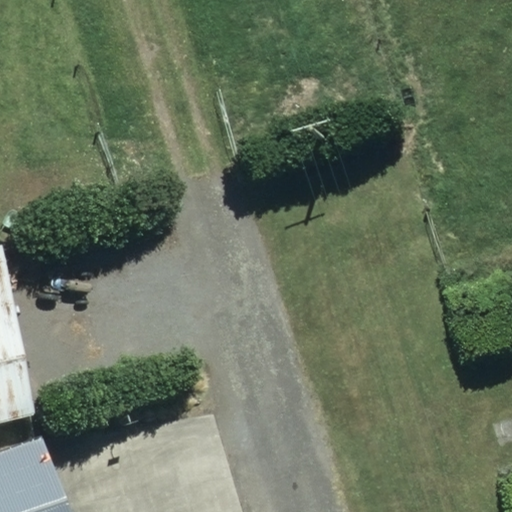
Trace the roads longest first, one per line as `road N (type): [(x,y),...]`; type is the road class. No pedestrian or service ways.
road 1 (unclassified): [(201,176),(308,511)]
road 2 (track): [(148,0),(201,176)]
